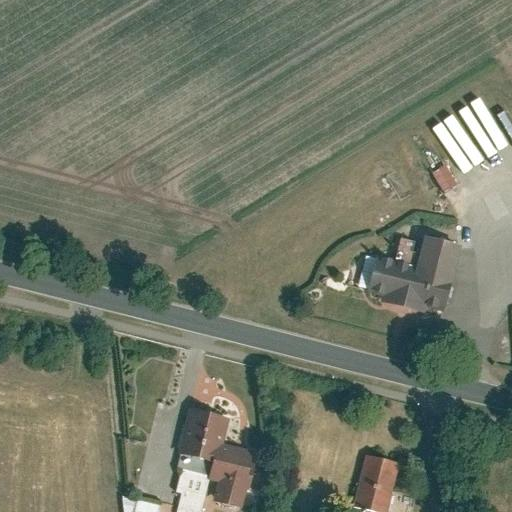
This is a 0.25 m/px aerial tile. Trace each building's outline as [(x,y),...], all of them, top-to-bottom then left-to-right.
[(413,274),(374,264),(364,302),(442,322),(463,241),(424,231),(413,274)] [(226,414),(186,406),(177,451),(211,458),(208,471),(207,477),(217,479),(212,501),(240,507),(250,454),(219,448),(226,414)] [(383,511),(396,461),(363,453),(349,509),(355,511),(357,511),(383,511)] [(208,471),(179,464),(172,490),(179,492),(174,511),(198,511),(207,477),(208,471)] [(125,501),(125,511),(158,511),(158,499),(125,501)]
